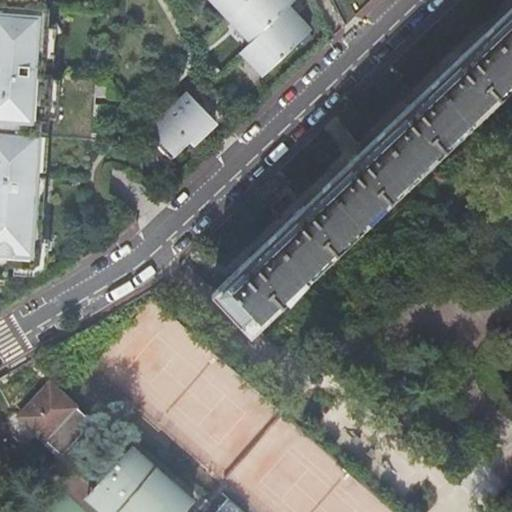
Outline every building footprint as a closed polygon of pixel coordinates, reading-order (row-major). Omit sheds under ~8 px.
[(0,0),(0,276),(4,277),(7,277),(8,265),(13,266),(31,267),(39,262),(40,237),(45,175),(37,175),(38,170),(39,150),(41,120),(48,120),(49,117),(51,78),(52,75),(44,74),(45,64),(47,27),(49,8),(44,7),(44,0),(0,0)] [(213,0),(229,17),(251,40),(241,50),(264,74),(309,31),(287,7),(293,0),(213,0)] [(331,0),(333,4),(344,25),(356,15),(348,0),(331,0)] [(511,6),(216,292),(257,331),(511,85),(511,6)] [(55,27),(47,27),(45,64),(52,64),(55,27)] [(214,121),(189,95),(147,134),(171,159),(190,141),(191,143),(214,121)] [(47,150),(39,150),(38,170),(45,170),(47,150)] [(48,237),(40,237),(39,262),(31,267),(13,266),(13,273),(33,275),(46,267),(48,237)] [(216,292),(212,296),(251,337),(257,331),(216,292)] [(91,427),(50,385),(18,417),(57,459),(91,427)] [(89,497),(97,504),(105,511),(188,511),(194,506),(131,450),(98,486),(89,497)]
